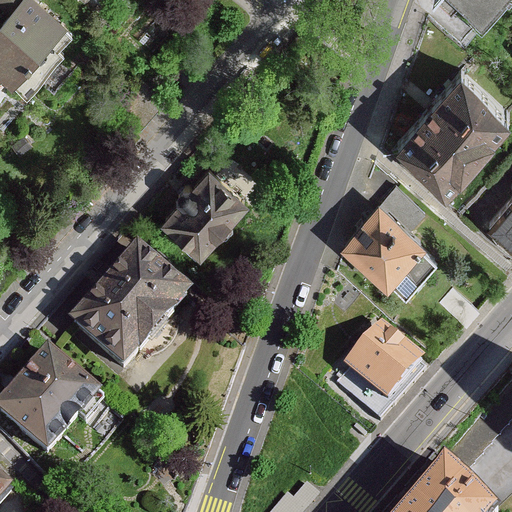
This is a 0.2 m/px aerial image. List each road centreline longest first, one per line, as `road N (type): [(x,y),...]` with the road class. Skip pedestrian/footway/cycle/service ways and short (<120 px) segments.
road 1 (residential): [(395,0),(213,511)]
road 2 (residential): [(0,326),(287,11)]
road 3 (residential): [(511,315),(341,511)]
